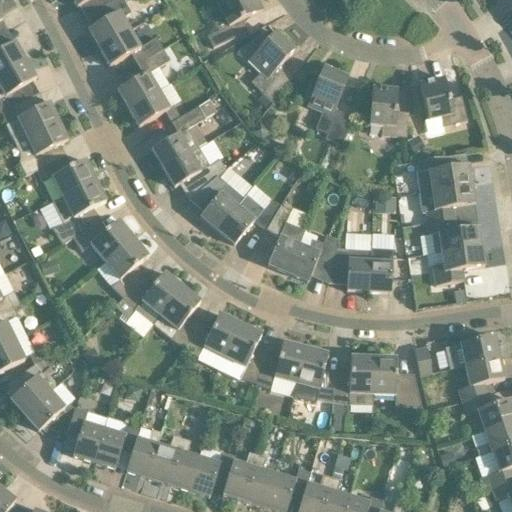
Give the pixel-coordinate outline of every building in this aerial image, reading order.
[(98,0),(104,9),(120,0),(69,0),(76,11),(95,0),(98,0)] [(98,52),(130,33),(123,20),(130,16),(120,0),(104,9),(111,20),(87,34),(98,52)] [(254,0),(233,0),(232,0),(216,8),(221,19),(213,23),(218,35),(207,40),(213,52),(247,36),(242,24),(261,15),(254,0)] [(137,68),(162,53),(156,42),(140,51),(130,33),(98,52),(109,71),(130,58),(137,68)] [(275,37),(261,51),(248,65),(260,77),(251,86),(271,105),(287,88),(274,75),(293,55),(275,37)] [(0,78),(25,64),(14,46),(0,54),(0,78)] [(127,113),(158,95),(147,77),(169,64),(162,53),(137,68),(143,79),(116,95),(127,113)] [(1,117),(33,100),(27,88),(35,83),(25,64),(0,78),(0,114),(1,116),(1,117)] [(323,72),(315,91),(307,111),(322,117),(315,133),(327,138),(325,143),(339,149),(351,121),(334,114),(347,82),(323,72)] [(418,88),(427,125),(441,121),(443,131),(467,126),(461,101),(449,104),(443,82),(418,88)] [(371,92),(370,112),(369,130),(382,131),(382,140),(405,141),(408,117),(395,116),(397,94),(371,92)] [(171,127),(180,122),(173,110),(169,112),(158,95),(127,113),(138,131),(164,116),(171,127)] [(265,111),(270,105),(262,97),(256,102),(265,111)] [(14,147),(58,126),(49,107),(39,111),(33,100),(1,117),(6,128),(5,129),(14,147)] [(162,173),(198,152),(187,133),(195,129),(205,123),(197,111),(180,122),(171,127),(178,138),(151,154),(162,173)] [(265,139),(264,129),(259,125),(251,135),(261,144),(265,139)] [(19,167),(35,159),(41,172),(60,162),(55,151),(67,145),(58,126),(14,147),(20,158),(19,167)] [(423,150),(417,139),(408,144),(414,155),(423,150)] [(208,170),(198,152),(162,173),(174,192),(185,185),(197,198),(216,180),(217,180),(225,173),(219,163),(208,170)] [(419,197),(471,189),(468,169),(446,173),(444,161),(417,166),(419,177),(416,177),(419,197)] [(61,203),(94,186),(84,165),(66,174),(60,162),(41,172),(36,174),(36,175),(41,186),(51,181),(60,202),(61,203)] [(242,202),(217,180),(216,180),(197,198),(208,211),(200,221),(217,235),(237,211),(236,210),(242,202)] [(73,242),(95,227),(87,216),(105,207),(94,186),(61,203),(60,202),(52,206),(61,227),(52,233),(62,248),(72,242),(73,242)] [(314,197),(318,190),(308,186),(305,193),(314,197)] [(426,228),(454,223),(452,212),(474,209),(471,189),(419,197),(422,218),(425,217),(426,227),(426,228)] [(394,217),(395,201),(375,200),(374,216),(394,217)] [(265,234),(280,210),(271,204),(253,225),(237,211),(217,235),(234,249),(253,226),(265,234)] [(300,246),(305,235),(285,227),(290,216),(280,210),(265,234),(279,240),(274,251),(267,270),(287,278),(300,246)] [(440,257),(480,251),(477,231),(455,235),(454,223),(426,228),(428,239),(437,238),(440,257)] [(104,267),(133,243),(118,225),(102,238),(95,227),(73,242),(81,255),(89,249),(104,267)] [(316,244),(313,251),(300,246),(287,278),(308,286),(313,274),(330,278),(336,253),(337,243),(326,239),(322,247),(316,244)] [(122,303),(141,283),(132,274),(148,261),(133,243),(104,267),(119,285),(110,292),(122,303)] [(480,251),(440,257),(441,269),(432,270),(435,290),(463,286),(461,274),(483,271),(480,251)] [(37,253),(29,257),(33,264),(41,260),(37,253)] [(370,255),(345,254),(336,253),(330,278),(346,282),(346,295),(368,297),(370,255)] [(370,255),(368,297),(390,298),(392,254),(370,253),(370,255)] [(57,274),(53,263),(40,267),(43,278),(57,274)] [(160,319),(182,292),(163,277),(151,293),(141,283),(122,303),(115,311),(122,318),(127,323),(134,314),(152,329),(160,319)] [(41,294),(37,284),(33,286),(30,293),(33,298),(41,294)] [(184,352),(199,329),(187,322),(200,306),(182,292),(160,319),(178,332),(170,343),(184,352)] [(0,316),(19,307),(13,294),(1,300),(0,298),(0,316)] [(457,307),(466,305),(464,294),(455,296),(457,307)] [(0,352),(17,344),(7,325),(16,321),(17,322),(24,319),(19,307),(0,316),(0,352)] [(224,361),(240,329),(219,318),(210,336),(199,329),(184,352),(198,361),(203,351),(224,361)] [(255,387),(264,362),(252,357),(261,339),(240,329),(224,361),(244,371),(239,381),(255,387)] [(450,373),(464,370),(498,362),(493,340),(445,351),(450,373)] [(17,344),(0,352),(0,376),(27,363),(25,360),(17,344)] [(295,388),(305,353),(282,347),(277,366),(264,362),(255,387),(270,393),(273,382),(295,388)] [(98,362),(92,352),(83,357),(89,368),(98,362)] [(432,378),(430,372),(426,352),(413,355),(419,381),(432,378)] [(332,407),(336,380),(322,378),(327,358),(305,353),(295,388),(318,394),(315,404),(332,407)] [(33,369),(43,363),(38,354),(29,359),(33,369)] [(372,400),(373,362),(349,362),(349,381),(336,380),(332,407),(344,409),(348,410),(370,410),(371,400),(372,400)] [(373,362),(372,400),(374,400),(392,401),(395,401),(394,410),(420,411),(415,385),(415,383),(396,383),(396,363),(373,362)] [(462,408),(486,399),(483,388),(504,383),(498,362),(464,370),(469,390),(457,394),(462,408)] [(24,419),(50,395),(36,379),(40,375),(42,377),(49,370),(43,363),(33,369),(9,386),(18,396),(10,403),(24,419)] [(67,438),(74,412),(69,407),(65,411),(50,395),(24,419),(38,435),(47,427),(52,433),(67,438)] [(484,435),(511,425),(511,410),(509,403),(490,410),(486,399),(462,408),(465,418),(477,414),(484,435)] [(333,418),(345,419),(345,410),(332,410),(332,418),(333,418)] [(93,467),(104,431),(85,426),(88,416),(74,412),(67,438),(78,441),(72,460),(93,467)] [(253,431),(255,424),(247,421),(244,428),(253,431)] [(480,460),(490,457),(511,448),(511,425),(484,435),(487,446),(488,448),(475,452),(478,460),(480,460)] [(131,457),(136,441),(139,431),(127,427),(124,437),(104,431),(93,467),(114,473),(120,454),(131,457)] [(157,448),(161,437),(152,434),(148,445),(136,441),(131,457),(125,476),(146,483),(157,448)] [(167,489),(181,443),(173,440),(169,451),(157,448),(146,483),(167,489)] [(188,495),(199,460),(187,456),(190,445),(181,443),(167,489),(188,495)] [(490,492),(511,484),(511,473),(511,472),(511,448),(490,457),(497,476),(486,480),(477,483),(481,494),(490,492)] [(226,486),(232,464),(234,459),(221,456),(219,466),(199,460),(188,495),(209,502),(215,482),(226,486)] [(243,506),(257,459),(248,456),(244,468),(232,464),(226,486),(222,499),(243,506)] [(454,466),(450,456),(439,459),(443,470),(454,466)] [(264,511),(274,476),(262,473),(265,461),(257,459),(243,506),(264,511)] [(296,500),(304,474),(298,472),(294,483),(274,476),(264,511),(263,511),(286,511),(291,499),(296,500)] [(321,511),(331,481),(323,479),(319,490),(307,487),(310,476),(304,474),(296,500),(301,502),(298,511),(321,511)] [(339,484),(342,477),(335,475),(332,482),(339,484)] [(344,511),(348,499),(336,495),(339,484),(331,481),(321,511),(344,511)] [(511,511),(511,484),(490,492),(494,505),(506,501),(511,511)] [(0,511),(9,511),(15,505),(0,492),(0,511)] [(373,511),(376,503),(371,501),(369,506),(349,499),(348,499),(344,511),(373,511)] [(401,511),(402,511),(393,508),(391,511),(380,511),(383,504),(376,503),(373,511),(401,511)]
